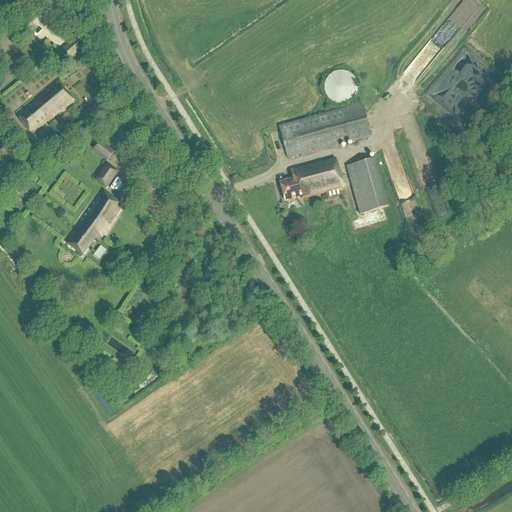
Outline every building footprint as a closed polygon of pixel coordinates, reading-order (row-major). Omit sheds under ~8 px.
[(31,25),(34,33),(45,28),(42,21),(31,25)] [(52,46),(47,32),(40,34),(44,49),(52,46)] [(59,53),(67,63),(83,50),(74,40),(59,53)] [(454,118),(463,107),(445,92),(450,87),(453,89),(459,81),(465,86),(472,78),(461,69),(458,73),(446,64),(423,92),(454,118)] [(324,89),(325,94),(327,99),(331,103),(336,105),(341,106),(347,105),(352,102),(355,98),(357,93),(358,88),(356,82),(353,78),(349,75),(343,73),(338,73),(333,75),(328,79),(325,83),(324,89)] [(51,120),(77,100),(60,79),(17,113),(31,132),(47,119),(51,120)] [(394,99),(404,95),(402,91),(392,95),(394,99)] [(288,158),(372,136),(364,103),(280,126),(288,158)] [(92,150),(109,163),(115,154),(99,142),(92,150)] [(299,199),(343,187),(335,156),(291,168),(293,177),(281,180),(286,200),(299,197),(299,199)] [(375,160),(346,168),(359,216),(388,208),(375,160)] [(95,181),(106,190),(118,173),(107,165),(95,181)] [(101,236),(123,204),(103,189),(84,217),(85,218),(67,244),(82,255),(97,234),(101,236)] [(105,342),(118,350),(122,344),(109,336),(105,342)]
